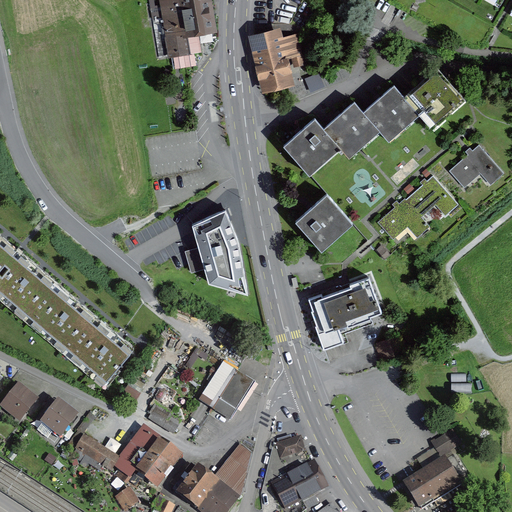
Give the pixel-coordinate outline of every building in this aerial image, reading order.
[(211,28),(206,0),(160,0),(164,17),(153,18),(159,57),(187,52),(183,32),(211,28)] [(276,31),(254,36),(267,88),(289,82),(282,56),(292,54),(295,65),(303,63),(296,36),(278,40),(276,31)] [(437,67),(403,96),(416,110),(429,126),(463,97),(437,67)] [(312,90),(325,84),(320,72),(307,77),(312,90)] [(411,114),(416,110),(403,96),(394,85),(363,112),(376,127),(385,137),(390,133),(391,134),(412,115),(411,114)] [(372,131),(376,127),(363,112),(354,101),(324,128),(337,143),(346,153),(350,150),(351,151),(373,132),(372,131)] [(332,147),(337,143),(324,128),(315,118),(284,145),(306,170),(311,166),(312,167),(333,148),(332,147)] [(493,182),(504,173),(479,145),(450,170),(464,186),(482,170),(493,182)] [(433,176),(406,199),(421,216),(437,201),(448,213),(458,204),(433,176)] [(319,247),(350,220),(327,194),(296,221),(319,247)] [(430,226),(421,216),(406,199),(405,198),(378,222),(392,238),(405,227),(414,238),(419,234),(420,235),(430,226)] [(225,208),(192,224),(209,282),(248,293),(239,242),(225,208)] [(0,282),(113,374),(139,343),(0,231),(0,282)] [(371,279),(310,300),(322,335),(383,314),(371,279)] [(409,353),(402,332),(375,341),(376,345),(380,358),(382,362),(409,353)] [(189,360),(199,367),(208,353),(198,347),(189,360)] [(231,423),(256,384),(237,372),(212,411),(231,423)] [(19,425),(39,401),(19,386),(0,409),(19,425)] [(61,439),(79,416),(59,401),(41,424),(61,439)] [(158,491),(185,457),(144,427),(119,459),(84,436),(74,450),(113,476),(117,471),(131,483),(136,476),(158,491)] [(431,441),(434,446),(417,457),(419,460),(423,468),(441,457),(440,456),(442,455),(461,443),(453,429),(443,435),(441,436),(435,440),(435,438),(431,441)] [(278,442),(276,443),(274,442),(261,493),(262,509),(263,511),(300,511),(306,507),(307,509),(319,503),(314,494),(329,486),(314,459),(312,460),(304,445),(301,435),(292,438),(291,434),(277,438),(278,442)] [(253,457),(240,445),(217,477),(224,483),(242,497),(253,457)] [(421,505),(423,508),(469,479),(453,454),(447,458),(445,454),(441,457),(423,468),(406,479),(403,481),(419,507),(421,505)] [(199,464),(175,494),(199,511),(200,511),(224,483),(217,477),(199,464)] [(200,511),(230,511),(242,497),(224,483),(200,511)] [(130,491),(115,500),(122,511),(128,511),(139,506),(130,491)] [(157,511),(172,511),(175,507),(163,501),(158,511),(157,511)] [(340,511),(332,501),(317,511),(340,511)]
